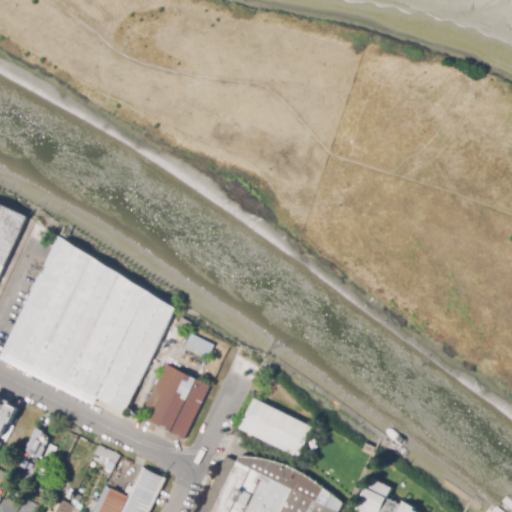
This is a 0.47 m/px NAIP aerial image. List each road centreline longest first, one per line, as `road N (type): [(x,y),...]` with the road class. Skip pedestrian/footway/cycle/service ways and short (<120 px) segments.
road 1 (residential): [(0,374),(196,472)]
road 2 (residential): [(248,366),(175,511)]
